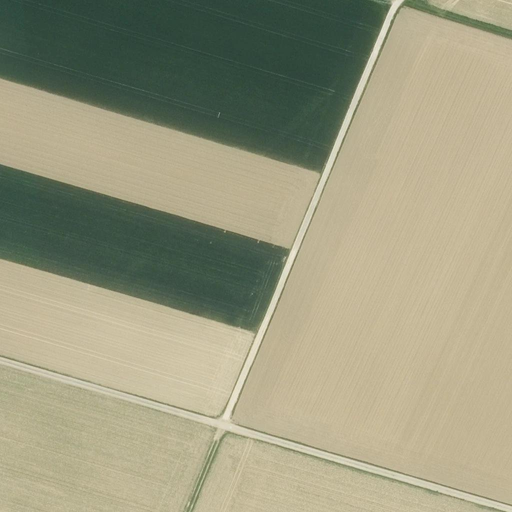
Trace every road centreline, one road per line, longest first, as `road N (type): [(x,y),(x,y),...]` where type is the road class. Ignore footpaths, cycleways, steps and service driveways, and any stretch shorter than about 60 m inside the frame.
road 1 (track): [(507,511),(0,363)]
road 2 (track): [(402,0),(223,427)]
road 3 (track): [(511,46),(393,10)]
